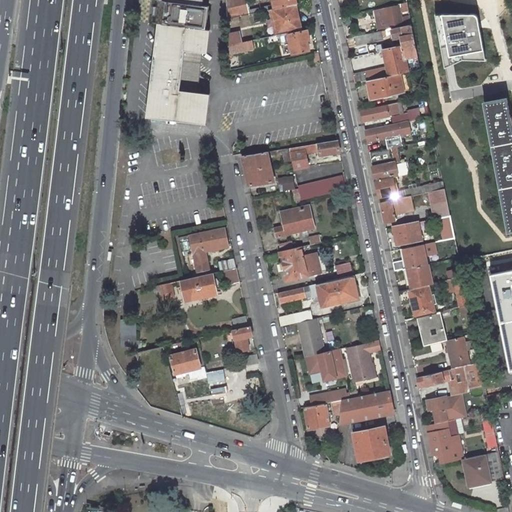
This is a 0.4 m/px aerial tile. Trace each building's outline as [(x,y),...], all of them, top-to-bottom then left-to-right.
[(154,0),(152,23),(160,24),(149,115),(205,122),(209,95),(196,93),(202,50),(206,50),(209,29),(205,28),(208,5),(202,4),(202,0),(154,0)] [(226,0),(227,9),(227,19),(269,10),(272,9),(271,9),(293,4),(293,5),(297,4),(295,0),(226,0)] [(384,8),(375,10),(377,18),(380,17),(381,20),(386,19),(388,27),(399,24),(399,27),(411,24),(410,16),(401,18),(400,12),(409,10),(407,3),(384,8)] [(271,9),(272,9),(277,35),(301,30),(299,18),(296,19),(293,5),(293,4),(271,9)] [(472,10),(434,11),(448,70),(466,62),(490,63),(472,10)] [(415,43),(411,24),(399,27),(392,29),(394,39),(402,37),(404,45),(415,43)] [(308,30),(288,34),(293,54),(310,50),(307,40),(310,39),(308,30)] [(387,35),(386,30),(384,30),(355,36),(357,45),(383,39),(382,36),(387,35)] [(240,32),(228,34),(228,45),(242,42),(240,32)] [(242,42),(228,45),(228,54),(253,49),(252,40),(242,42)] [(353,74),(355,83),(368,80),(371,80),(400,73),(407,72),(420,69),(415,43),(404,45),(384,49),(387,66),(353,74)] [(411,89),(407,72),(400,73),(404,91),(411,89)] [(400,73),(371,80),(372,87),(370,88),(372,98),(404,91),(400,73)] [(484,102),(508,232),(511,230),(511,127),(511,124),(511,123),(511,121),(511,116),(510,117),(506,98),(484,102)] [(377,118),(399,114),(396,103),(361,110),(364,121),(374,119),(377,118)] [(409,113),(393,117),(394,123),(410,120),(409,113)] [(422,129),(420,118),(365,130),(368,141),(422,129)] [(340,152),(337,140),(290,148),(293,160),(294,169),(309,166),(306,153),(320,151),(320,155),(340,152)] [(400,160),(397,146),(370,152),(376,180),(393,176),(398,175),(395,162),(400,160)] [(281,153),(283,154),(285,161),(293,160),(290,148),(281,149),(281,153)] [(274,181),(267,151),(242,155),(249,185),(274,181)] [(409,174),(407,162),(399,164),(401,175),(409,174)] [(295,189),(293,176),(278,178),(280,192),(295,189)] [(346,189),(343,176),(299,186),(302,200),(346,189)] [(393,176),(376,180),(379,197),(396,193),(396,191),(393,176)] [(439,190),(438,183),(421,187),(422,193),(439,190)] [(422,193),(421,187),(406,190),(407,196),(411,196),(422,193)] [(405,189),(396,191),(396,193),(379,197),(380,202),(407,196),(406,190),(405,189)] [(380,202),(385,223),(396,220),(394,214),(414,210),(411,196),(407,196),(380,202)] [(451,215),(448,200),(432,203),(435,218),(440,217),(451,215)] [(284,225),(275,227),(277,237),(302,231),(307,230),(315,228),(313,218),(310,219),(308,209),(301,210),(300,208),(281,212),(284,225)] [(451,215),(440,217),(444,240),(455,238),(451,215)] [(397,245),(422,240),(418,222),(412,224),(412,223),(394,227),(397,245)] [(228,246),(224,227),(190,235),(198,272),(209,270),(205,251),(228,246)] [(321,242),(319,235),(310,237),(311,244),(321,242)] [(293,248),(292,241),(279,244),(280,251),(293,248)] [(147,254),(163,250),(161,242),(145,245),(147,254)] [(427,264),(423,244),(404,248),(406,260),(403,261),(405,269),(407,268),(427,264)] [(145,245),(135,247),(135,255),(147,254),(145,245)] [(297,257),(295,248),(293,248),(280,251),(279,251),(286,280),(321,272),(317,253),(297,257)] [(224,270),(237,268),(235,259),(218,263),(220,271),(224,270)] [(350,262),(336,265),(339,279),(353,275),(350,262)] [(432,283),(428,264),(427,264),(407,268),(411,289),(429,284),(432,283)] [(237,268),(224,270),(226,278),(228,285),(240,282),(237,268)] [(462,276),(461,268),(447,271),(449,279),(454,278),(462,276)] [(511,269),(491,274),(510,370),(511,369),(511,269)] [(217,292),(213,273),(181,280),(185,299),(217,292)] [(358,298),(353,275),(339,279),(317,284),(320,296),(322,307),(358,298)] [(468,305),(462,276),(454,278),(459,307),(460,307),(468,305)] [(171,282),(160,284),(161,293),(173,291),(171,282)] [(311,298),(320,296),(317,284),(308,286),(311,298)] [(413,308),(416,318),(420,317),(436,313),(434,304),(437,303),(434,293),(431,294),(429,284),(411,289),(399,292),(401,302),(411,300),(415,299),(417,307),(413,308)] [(279,292),(281,302),(308,296),(308,298),(311,298),(308,286),(279,292)] [(174,296),(173,291),(161,293),(163,299),(174,296)] [(375,319),(372,305),(368,306),(369,309),(366,309),(368,320),(375,319)] [(462,317),(470,316),(468,305),(460,307),(462,317)] [(298,322),(312,319),(308,311),(279,318),(281,326),(298,322)] [(420,317),(427,345),(446,340),(447,340),(440,312),(436,313),(420,317)] [(247,326),(246,318),(235,320),(237,328),(247,326)] [(325,352),(317,318),(312,319),(298,322),(306,356),(319,353),(325,352)] [(136,319),(121,319),(122,346),(137,346),(136,319)] [(250,349),(247,337),(252,336),(250,326),(233,330),(238,351),(250,349)] [(447,340),(446,340),(453,369),(470,364),(467,350),(473,348),(472,340),(465,342),(464,336),(447,340)] [(186,341),(181,342),(184,352),(189,370),(201,367),(205,366),(201,347),(189,350),(186,341)] [(180,353),(171,355),(176,374),(189,370),(184,352),(181,342),(164,346),(165,351),(179,348),(180,353)] [(367,343),(347,347),(354,381),(374,377),(371,364),(367,343)] [(178,397),(167,358),(165,351),(164,346),(137,352),(137,364),(158,360),(168,399),(178,397)] [(325,352),(319,353),(325,380),(327,380),(334,378),(346,375),(340,348),(325,352)] [(258,362),(257,354),(243,357),(245,365),(258,362)] [(453,369),(417,377),(419,387),(450,379),(453,395),(467,392),(466,389),(484,385),(479,362),(470,364),(453,369)] [(189,370),(190,378),(198,376),(199,377),(208,375),(207,372),(205,366),(201,367),(189,370)] [(223,369),(207,372),(208,375),(209,384),(225,380),(223,369)] [(339,426),(395,414),(389,390),(347,399),(342,400),(339,426)] [(310,398),(312,406),(326,403),(342,400),(347,399),(346,391),(340,392),(340,395),(325,398),(324,395),(310,398)] [(449,406),(446,396),(427,400),(429,411),(434,410),(436,423),(455,419),(453,405),(449,406)] [(305,407),(309,429),(329,425),(326,403),(312,406),(305,407)] [(489,447),(496,445),(490,412),(482,413),(489,447)] [(464,432),(460,418),(455,419),(458,434),(464,432)] [(440,454),(442,463),(464,459),(458,434),(455,419),(436,423),(427,425),(433,455),(440,454)] [(350,432),(356,463),(391,457),(385,426),(350,432)] [(464,459),(469,486),(503,478),(498,451),(464,459)]
